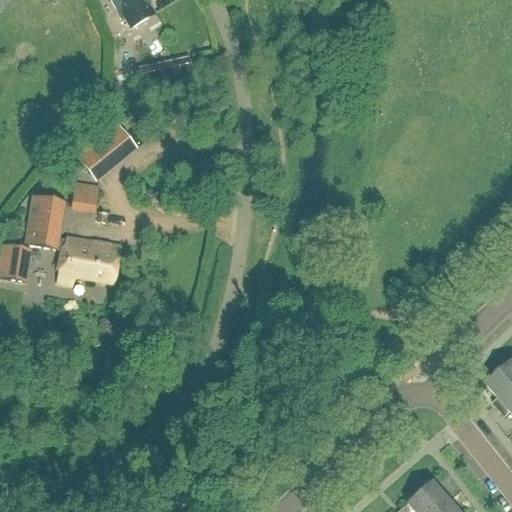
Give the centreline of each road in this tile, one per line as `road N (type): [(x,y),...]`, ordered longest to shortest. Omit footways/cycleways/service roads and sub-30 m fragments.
road 1 (unclassified): [(0,496),(90,474),(129,450),(160,426),(208,359),(232,275),(246,152),(242,93),(212,0)]
road 2 (residential): [(281,511),(401,401),(432,392)]
road 3 (residential): [(511,493),(432,392)]
road 4 (residential): [(432,392),(458,344),(511,294)]
